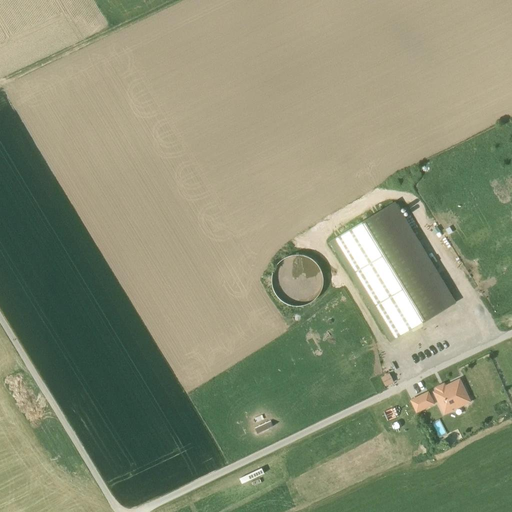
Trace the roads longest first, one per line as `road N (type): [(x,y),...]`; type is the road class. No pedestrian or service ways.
road 1 (track): [(139,511),(511,333)]
road 2 (track): [(0,318),(117,511)]
road 3 (track): [(175,0),(0,84)]
